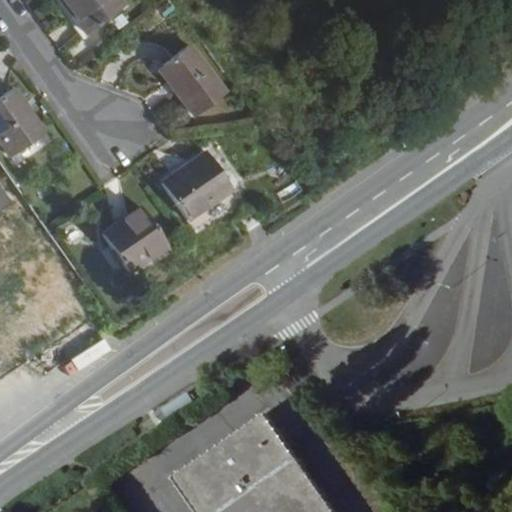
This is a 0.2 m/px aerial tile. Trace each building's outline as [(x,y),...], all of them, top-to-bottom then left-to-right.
[(109,0),(59,0),(55,4),(84,43),(121,16),(109,0)] [(186,58),(154,81),(190,129),(221,106),(186,58)] [(11,98),(0,106),(0,153),(10,168),(40,146),(20,117),(23,116),(11,98)] [(209,162),(165,192),(189,227),(233,197),(209,162)] [(144,217),(105,244),(131,281),(169,253),(144,217)] [(329,511),(264,418),(173,481),(194,511),(329,511)]
